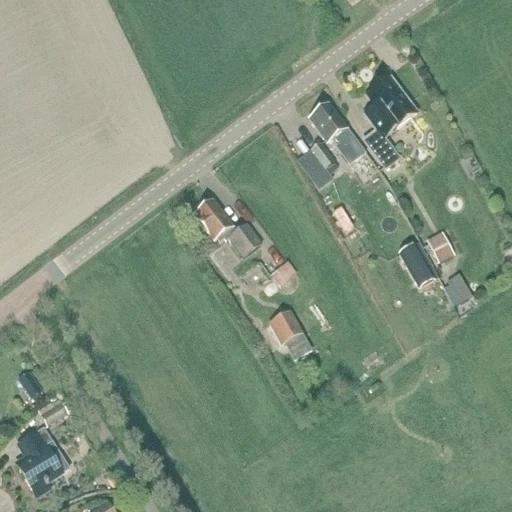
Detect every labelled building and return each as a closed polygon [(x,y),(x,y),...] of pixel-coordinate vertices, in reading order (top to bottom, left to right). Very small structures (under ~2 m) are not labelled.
[(362,0),(344,0),(351,9),(362,0)] [(383,142),(417,117),(390,81),(366,100),(374,111),(364,118),(379,138),(367,146),(365,143),(364,144),(385,172),(399,162),(383,142)] [(351,169),(367,157),(329,108),(320,114),(317,114),(312,117),(312,121),(309,123),(328,149),(339,141),(344,146),(337,151),(351,169)] [(320,147),(311,154),(325,174),(335,167),(320,147)] [(325,174),(311,154),(296,165),(318,195),(332,184),(325,174)] [(243,262),(261,249),(246,229),(237,237),(213,205),(194,219),(213,245),(216,242),(219,246),(223,243),(225,245),(228,243),(243,262)] [(332,208),(322,212),(331,235),(341,231),(332,208)] [(426,244),(439,268),(455,260),(442,236),(426,244)] [(413,249),(399,257),(417,291),(432,282),(413,249)] [(290,268),(273,280),(281,291),(292,283),(291,282),(297,277),(290,268)] [(472,301),(459,278),(446,285),(459,308),(472,301)] [(268,328),(281,350),(284,348),(303,337),(304,337),(291,314),(268,328)] [(303,337),(284,348),(294,364),(312,354),(303,337)] [(24,398),(30,408),(44,399),(37,389),(24,398)] [(47,432),(69,418),(62,406),(50,413),(48,409),(37,416),(47,432)] [(46,486),(61,477),(44,451),(52,446),(43,433),(18,449),(26,462),(16,469),(33,495),(34,495),(37,499),(49,491),(46,486)]
